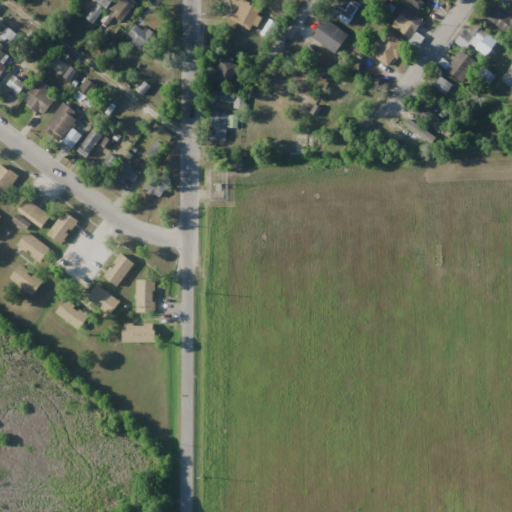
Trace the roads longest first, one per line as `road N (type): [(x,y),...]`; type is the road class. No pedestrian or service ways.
road 1 (residential): [(188,0),(184,511)]
road 2 (residential): [(0,127),(148,237),(188,243)]
road 3 (residential): [(0,408),(141,511)]
road 4 (residential): [(466,0),(389,104)]
